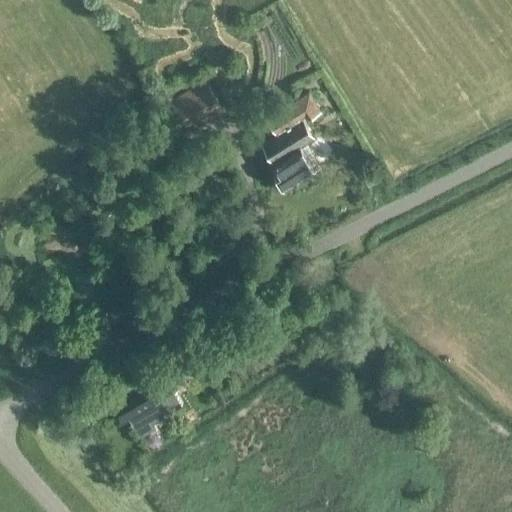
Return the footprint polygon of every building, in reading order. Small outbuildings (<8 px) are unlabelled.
[(180,129),(219,105),(204,80),(165,104),(180,129)] [(301,118),(300,117),(303,115),(306,119),(321,109),(308,88),(264,115),(274,132),(275,131),(276,133),(262,141),(274,161),(271,163),(275,171),(274,172),(273,177),(277,184),(282,185),(283,187),(315,168),(301,145),(313,137),(302,118),(301,118)] [(371,162),(360,167),(367,183),(379,177),(371,162)] [(293,292),(305,312),(321,302),(310,283),(293,292)] [(207,341),(197,352),(213,367),(223,356),(207,341)] [(123,394),(108,403),(119,421),(128,416),(133,425),(145,417),(142,412),(175,393),(170,385),(174,383),(172,379),(180,374),(171,359),(132,383),(131,380),(119,388),(123,394)]
